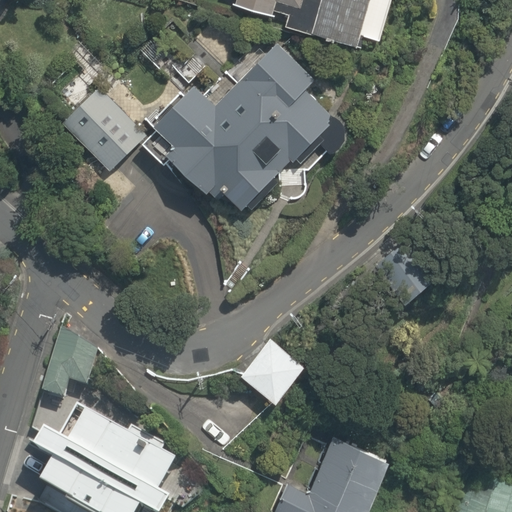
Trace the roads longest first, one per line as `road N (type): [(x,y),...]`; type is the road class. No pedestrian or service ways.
road 1 (residential): [(511,51),(440,159),(245,341),(185,362),(113,324),(54,274)]
road 2 (residential): [(0,424),(54,274)]
